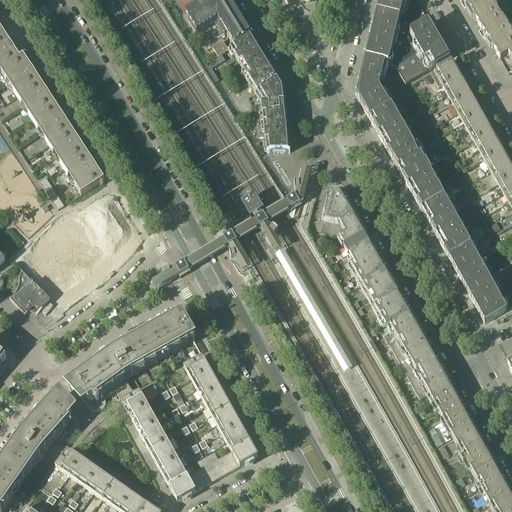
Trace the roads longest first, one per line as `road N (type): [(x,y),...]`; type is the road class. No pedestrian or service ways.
road 1 (residential): [(484,361),(333,95)]
road 2 (residential): [(323,127),(461,374)]
road 3 (secondary): [(37,0),(178,237)]
road 4 (secondary): [(351,511),(222,274)]
road 5 (secondary): [(194,226),(60,0)]
road 6 (secondary): [(202,284),(298,457)]
road 7 (residential): [(178,237),(113,299),(27,361)]
road 8 (residential): [(48,383),(202,284)]
road 9 (residential): [(246,0),(323,127)]
